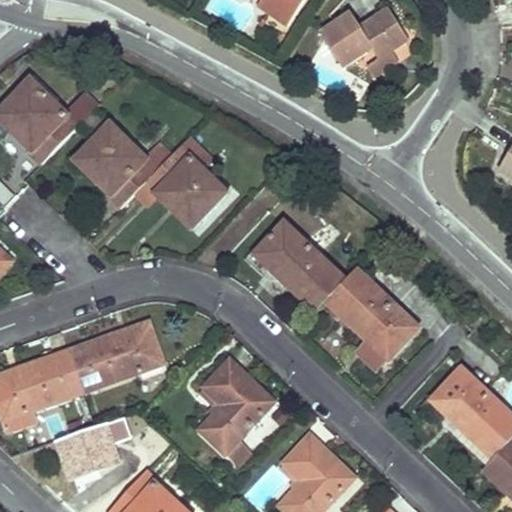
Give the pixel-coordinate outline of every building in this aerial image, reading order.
[(307,0),(260,0),(263,1),(259,7),(289,27),(307,0)] [(414,36),(393,4),(363,24),(354,11),(323,32),(346,67),(369,52),(378,45),(385,55),(396,48),(414,36)] [(382,73),(403,59),(396,48),(385,55),(378,45),(369,52),(382,73)] [(65,115),(28,84),(1,113),(24,135),(19,142),(31,152),(29,155),(40,166),(98,106),(86,95),(65,115)] [(121,209),(145,185),(160,169),(148,157),(146,160),(111,125),(82,155),(105,178),(100,184),(112,196),(110,198),(121,209)] [(197,157),(184,145),(160,169),(145,185),(157,197),(159,194),(170,205),(175,200),(199,223),(229,193),(194,160),(197,157)] [(511,158),(503,174),(511,179),(511,158)] [(0,204),(6,208),(14,196),(0,186),(0,204)] [(320,308),(325,302),(345,281),(284,223),(253,255),(314,314),(320,308)] [(0,273),(12,261),(0,250),(0,273)] [(345,281),(325,302),(367,342),(388,362),(418,330),(355,270),(345,281)] [(162,366),(155,346),(148,325),(68,352),(83,393),(162,366)] [(388,362),(367,342),(355,356),(378,378),(390,364),(388,362)] [(83,393),(68,352),(0,375),(0,417),(1,421),(30,411),(83,393)] [(220,407),(197,432),(223,456),(237,440),(271,404),(227,363),(202,389),(220,407)] [(432,402),(494,460),(511,441),(511,419),(461,372),(432,402)] [(30,411),(1,421),(5,432),(34,422),(30,411)] [(105,427),(112,445),(130,439),(125,421),(105,427)] [(112,445),(105,427),(105,426),(48,445),(60,483),(118,464),(112,445)] [(301,484),(277,508),(281,511),(322,511),(352,481),(307,438),(281,465),(301,484)] [(237,440),(223,456),(235,468),(250,452),(237,440)] [(511,441),(494,460),(484,471),(511,497),(511,441)] [(180,511),(153,488),(156,485),(144,474),(108,511),(180,511)]
